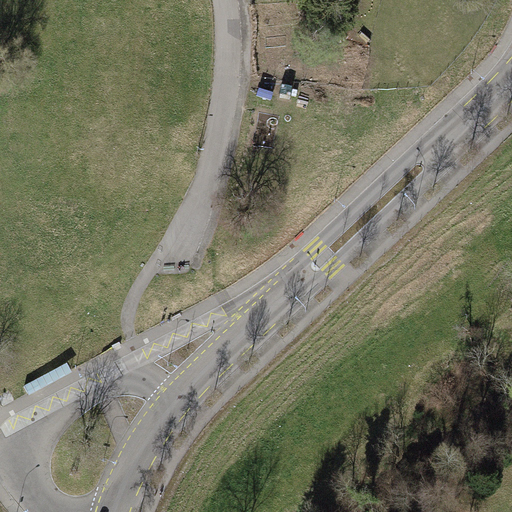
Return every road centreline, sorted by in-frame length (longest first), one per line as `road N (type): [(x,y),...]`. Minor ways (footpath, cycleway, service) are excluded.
road 1 (tertiary): [(113,511),(172,405),(511,78)]
road 2 (residential): [(225,0),(229,65),(216,151),(171,252)]
